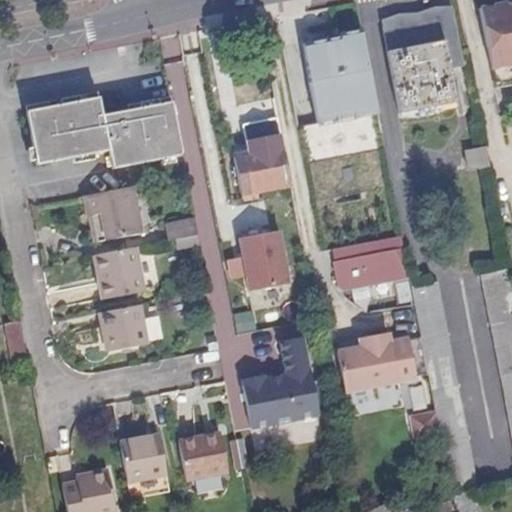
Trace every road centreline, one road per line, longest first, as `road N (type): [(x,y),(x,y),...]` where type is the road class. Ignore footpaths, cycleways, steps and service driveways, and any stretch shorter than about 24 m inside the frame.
road 1 (residential): [(212,365),(51,396),(0,137)]
road 2 (tertiary): [(170,10),(0,45)]
